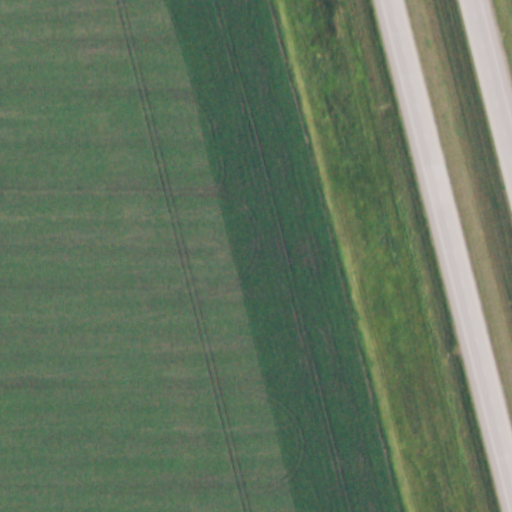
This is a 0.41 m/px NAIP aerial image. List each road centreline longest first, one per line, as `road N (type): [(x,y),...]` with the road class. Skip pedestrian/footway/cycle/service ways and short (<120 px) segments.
road 1 (motorway): [(391,0),(511,475)]
road 2 (motorway): [(511,166),(469,0)]
